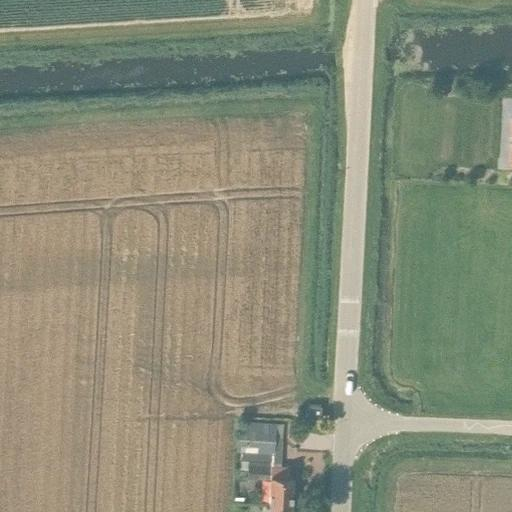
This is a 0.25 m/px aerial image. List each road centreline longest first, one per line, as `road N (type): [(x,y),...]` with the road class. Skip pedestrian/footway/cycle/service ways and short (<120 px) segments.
road 1 (unclassified): [(342,420),(362,0)]
road 2 (track): [(0,39),(312,21),(313,0)]
road 3 (unclassified): [(511,427),(342,420)]
